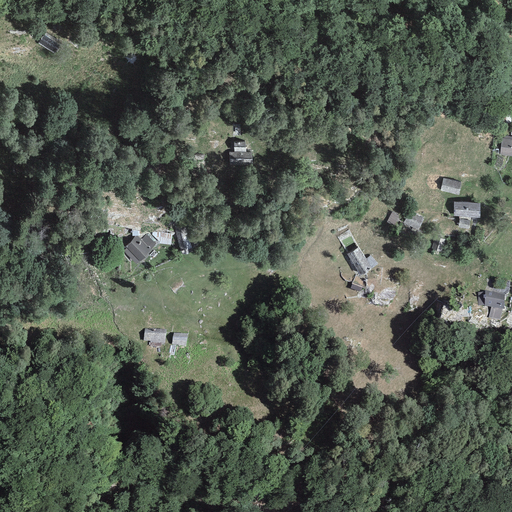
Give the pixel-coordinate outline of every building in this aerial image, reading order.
[(61,41),(45,31),(38,43),(54,52),(61,41)] [(511,137),(501,137),(500,154),(511,154),(511,137)] [(245,140),(233,140),(234,150),(246,149),(245,140)] [(252,150),(229,152),(230,165),(253,163),(252,150)] [(461,181),(443,177),(440,189),(459,193),(461,181)] [(480,200),(453,201),(454,215),(480,215),(480,200)] [(423,217),(409,211),(404,221),(418,228),(423,217)] [(469,219),(459,217),(458,226),(468,227),(469,219)] [(186,223),(174,226),(180,252),(193,249),(186,223)] [(142,239),(136,233),(126,245),(127,246),(123,250),(137,263),(156,242),(147,234),(142,239)] [(445,238),(435,235),(431,247),(441,250),(445,238)] [(366,257),(359,246),(349,253),(362,272),(377,262),(371,254),(366,257)] [(504,296),(484,290),(484,292),(478,293),(477,306),(484,305),(491,308),(488,318),(500,320),(502,310),(504,311),(504,296)] [(166,331),(144,329),(143,341),(164,344),(166,331)] [(188,335),(174,332),(172,344),(186,346),(188,335)]
